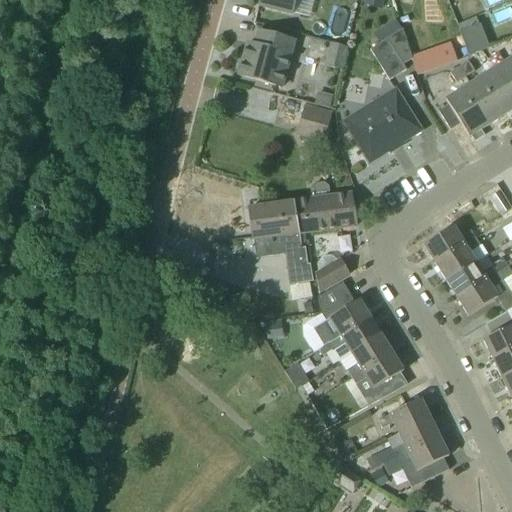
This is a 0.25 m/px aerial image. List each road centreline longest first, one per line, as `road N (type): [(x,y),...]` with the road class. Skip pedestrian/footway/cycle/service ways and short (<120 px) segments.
road 1 (residential): [(511,490),(391,272),(387,248),(396,226),(511,156)]
road 2 (residential): [(142,296),(216,0)]
